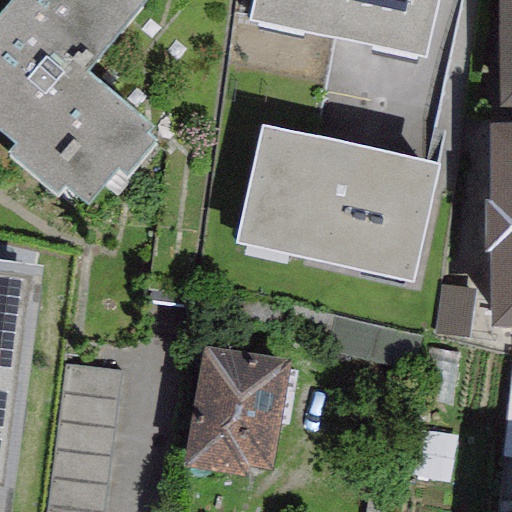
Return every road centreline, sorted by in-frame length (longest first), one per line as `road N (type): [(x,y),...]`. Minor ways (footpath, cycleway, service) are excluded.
road 1 (unknown): [(487,0),(446,212)]
road 2 (unknown): [(173,347),(142,511)]
